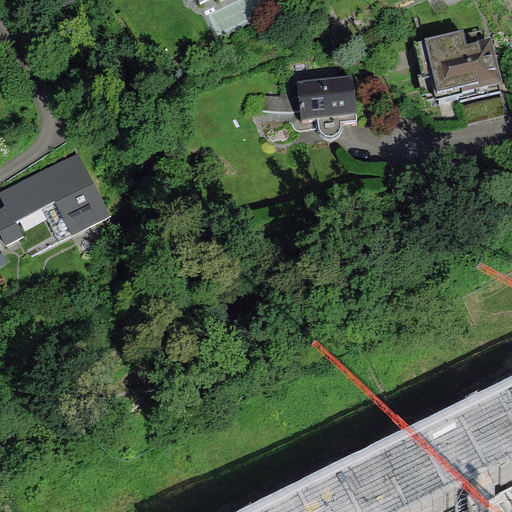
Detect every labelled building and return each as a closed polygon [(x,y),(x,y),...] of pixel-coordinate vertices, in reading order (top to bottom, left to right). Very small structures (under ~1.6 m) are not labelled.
[(183,0),(189,13),(220,0),(183,0)] [(422,54),(432,104),(497,91),(488,42),(422,54)] [(344,80),(294,83),(296,122),(346,120),(344,80)] [(101,214),(75,157),(0,191),(0,230),(12,255),(101,214)] [(511,511),(511,445),(494,397),(186,511),(511,511)]
